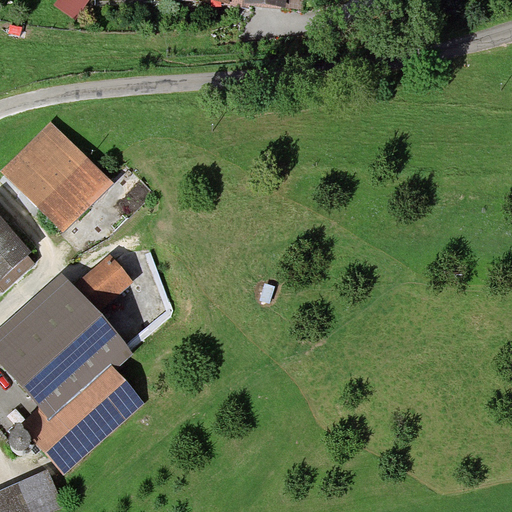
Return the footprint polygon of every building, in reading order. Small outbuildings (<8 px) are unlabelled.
[(86,5),(80,0),(60,0),(53,8),(71,23),(86,5)] [(184,0),(184,5),(300,15),(301,0),(184,0)] [(50,136),(3,181),(61,242),(108,197),(50,136)] [(0,223),(0,295),(36,262),(0,223)] [(67,306),(88,328),(128,292),(107,270),(67,306)] [(57,295),(0,346),(0,375),(39,419),(19,437),(59,481),(136,412),(106,379),(122,365),(88,328),(67,306),(57,295)] [(57,511),(45,483),(0,502),(0,511),(57,511)]
